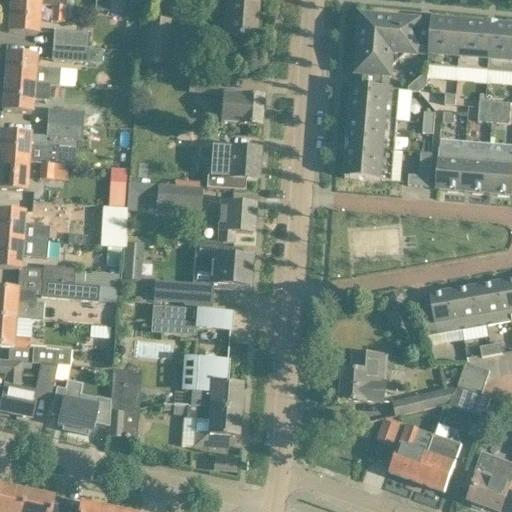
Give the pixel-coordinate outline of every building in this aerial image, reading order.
[(10,0),(10,4),(39,7),(52,8),(64,9),(64,0),(10,0)] [(110,0),(109,12),(124,13),(125,0),(110,0)] [(129,0),(129,8),(140,9),(140,0),(129,0)] [(226,0),(224,33),(214,32),(212,54),(239,56),(240,40),(254,41),(257,3),(226,0)] [(37,36),(39,7),(10,4),(7,34),(37,36)] [(51,8),(50,23),(63,24),(64,9),(51,8)] [(367,30),(399,63),(407,56),(417,57),(417,55),(428,56),(427,68),(511,75),(511,27),(498,26),(498,24),(486,23),(486,25),(431,21),(430,42),(418,41),(420,22),(370,18),(369,27),(367,30)] [(165,65),(168,37),(169,22),(148,20),(143,63),(165,65)] [(392,69),(399,63),(367,30),(364,32),(359,31),(355,76),(374,78),(373,89),(352,88),(348,142),(346,142),(345,155),(347,155),(345,179),(392,183),(400,92),(388,91),(389,79),(391,79),(392,69)] [(54,32),(53,47),(88,50),(89,35),(54,32)] [(124,38),(124,48),(134,49),(135,39),(124,38)] [(53,47),(51,63),(87,65),(87,64),(88,50),(53,47)] [(6,54),(4,83),(49,87),(49,88),(58,88),(59,71),(34,69),(35,56),(6,54)] [(427,76),(423,76),(408,88),(408,93),(419,94),(427,87),(427,76)] [(217,79),(190,77),(189,94),(216,95),(217,79)] [(48,103),(49,88),(49,87),(4,83),(2,112),(31,115),(32,101),(48,103)] [(219,126),(238,127),(260,128),(262,98),(221,95),(219,126)] [(445,96),(444,107),(455,108),(456,97),(445,96)] [(479,109),(478,124),(510,126),(511,106),(511,105),(480,103),(479,109)] [(48,111),(47,126),(65,127),(82,128),(83,114),(48,111)] [(422,136),(433,137),(435,115),(424,115),(422,136)] [(444,115),(443,126),(454,127),(454,116),(444,115)] [(81,142),(82,128),(65,127),(46,126),(45,139),(81,142)] [(156,131),(155,149),(195,151),(196,134),(156,131)] [(0,132),(0,133),(0,162),(27,164),(40,165),(53,166),(67,167),(75,168),(76,150),(54,149),(28,147),(29,135),(0,132)] [(209,148),(206,190),(229,192),(244,193),(245,182),(256,183),(258,152),(231,150),(209,148)] [(439,150),(435,190),(461,192),(464,152),(439,150)] [(464,152),(461,192),(486,194),(490,154),(464,152)] [(511,155),(490,154),(486,194),(511,196),(511,155)] [(408,188),(429,190),(432,156),(421,155),(419,178),(408,177),(408,188)] [(0,190),(25,193),(27,164),(0,162),(0,190)] [(40,165),(39,180),(52,181),(53,166),(40,165)] [(112,169),(111,206),(128,207),(129,169),(112,169)] [(155,208),(155,210),(200,213),(201,191),(157,188),(155,208)] [(219,204),(216,244),(233,246),(234,235),(252,236),(254,206),(232,205),(219,204)] [(103,209),(100,248),(121,249),(123,210),(103,209)] [(0,211),(0,240),(47,244),(48,229),(22,227),(23,213),(0,211)] [(69,236),(68,245),(85,247),(86,237),(69,236)] [(46,260),(47,244),(0,240),(0,270),(19,272),(20,259),(46,260)] [(126,244),(123,280),(139,281),(142,246),(126,244)] [(211,250),(210,258),(206,258),(203,259),(201,263),(200,267),(202,271),(205,273),(209,274),(208,289),(210,289),(210,290),(232,292),(233,287),(248,288),(250,260),(240,260),(241,252),(211,250)] [(108,251),(107,268),(117,269),(119,252),(108,251)] [(43,268),(42,284),(119,289),(120,277),(74,273),(75,270),(43,268)] [(154,282),(153,302),(159,303),(184,305),(185,287),(196,288),(196,289),(207,289),(208,289),(208,286),(154,282)] [(41,297),(40,300),(72,302),(72,301),(84,302),(98,303),(99,288),(85,287),(42,284),(41,297)] [(480,288),(488,329),(511,324),(511,322),(505,284),(480,288)] [(455,293),(463,333),(488,329),(480,288),(455,293)] [(0,290),(0,320),(12,321),(42,323),(43,305),(35,305),(36,293),(0,290)] [(426,340),(463,333),(455,293),(430,298),(431,307),(412,311),(421,329),(426,340)] [(393,295),(389,300),(391,308),(399,309),(403,303),(401,296),(393,295)] [(152,309),(150,333),(182,336),(194,331),(194,328),(195,312),(161,309),(152,309)] [(195,312),(194,328),(209,330),(229,331),(230,315),(210,313),(195,312)] [(0,320),(0,348),(10,350),(9,362),(31,364),(40,365),(57,366),(68,367),(69,354),(69,352),(58,352),(28,349),(29,338),(11,337),(12,321),(0,320)] [(94,328),(95,339),(112,338),(112,328),(94,328)] [(482,359),(502,355),(501,345),(480,349),(482,359)] [(387,357),(354,355),(353,371),(343,370),(340,402),(384,405),(387,357)] [(194,361),(190,408),(239,412),(240,385),(225,384),(226,363),(194,361)] [(0,362),(0,377),(2,377),(4,377),(3,386),(2,386),(0,396),(0,415),(15,418),(14,422),(27,425),(28,421),(29,421),(34,400),(49,403),(57,366),(40,365),(34,395),(19,392),(21,370),(30,370),(31,364),(9,362),(9,364),(0,362)] [(466,365),(462,376),(486,385),(487,381),(490,373),(469,366),(468,366),(466,365)] [(113,371),(111,403),(110,416),(138,410),(140,388),(139,383),(138,380),(136,377),(133,375),(129,373),(126,372),(113,371)] [(462,376),(458,388),(460,389),(482,396),(486,385),(462,376)] [(56,390),(51,416),(59,417),(57,426),(71,429),(70,434),(87,437),(88,433),(90,434),(92,425),(108,428),(110,416),(111,403),(96,400),(94,406),(78,403),(81,386),(66,383),(64,392),(56,390)] [(397,418),(449,405),(458,389),(393,404),(397,418)] [(459,391),(450,409),(485,422),(492,403),(459,391)] [(186,417),(186,420),(196,421),(194,449),(227,451),(228,438),(237,439),(239,412),(190,408),(187,408),(186,417)] [(136,440),(138,410),(110,416),(108,428),(107,438),(121,440),(136,440)] [(384,421),(376,443),(392,449),(400,427),(384,421)] [(406,426),(389,474),(417,484),(434,436),(406,426)] [(434,436),(417,484),(445,494),(462,446),(434,436)] [(477,480),(469,503),(472,504),(472,506),(484,510),(486,509),(493,511),(501,511),(510,487),(511,480),(511,466),(483,456),(474,479),(477,480)] [(0,511),(19,511),(23,492),(0,487),(0,511)] [(49,511),(52,498),(23,492),(19,511),(49,511)]
